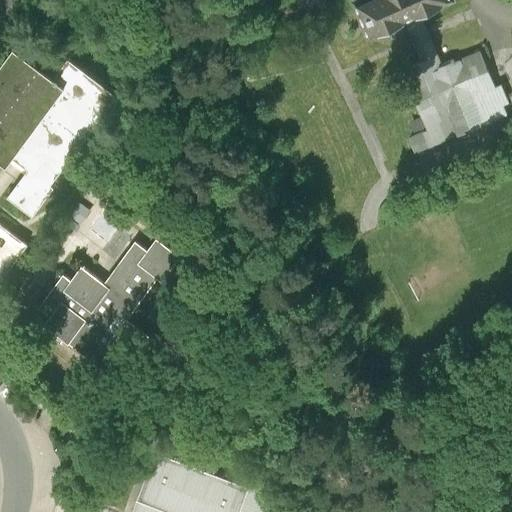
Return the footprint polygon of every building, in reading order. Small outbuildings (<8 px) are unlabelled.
[(0,0),(0,24),(17,0),(0,0)] [(414,39),(426,68),(407,77),(428,126),(409,134),(416,149),(508,109),(505,101),(510,98),(502,80),(496,82),(481,47),(445,62),(432,31),(423,10),(447,0),(356,0),(370,32),(405,18),(414,39)] [(70,59),(55,78),(14,47),(0,65),(0,158),(8,164),(14,156),(29,167),(9,195),(34,213),(55,185),(51,182),(95,122),(99,125),(114,104),(120,96),(70,59)] [(0,283),(31,241),(0,219),(0,283)] [(148,246),(136,237),(106,280),(82,263),(72,277),(64,271),(40,305),(51,313),(41,327),(118,381),(155,328),(130,311),(157,272),(164,276),(181,251),(157,234),(148,246)] [(236,478),(156,448),(132,511),(266,511),(278,480),(241,467),(236,478)]
